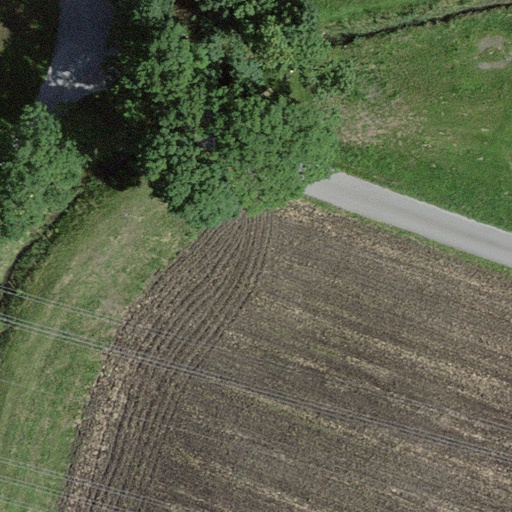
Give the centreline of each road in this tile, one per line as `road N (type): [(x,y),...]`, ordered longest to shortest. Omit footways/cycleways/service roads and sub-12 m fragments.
road 1 (residential): [(233,130),(318,175),(511,244)]
road 2 (track): [(0,195),(119,49)]
